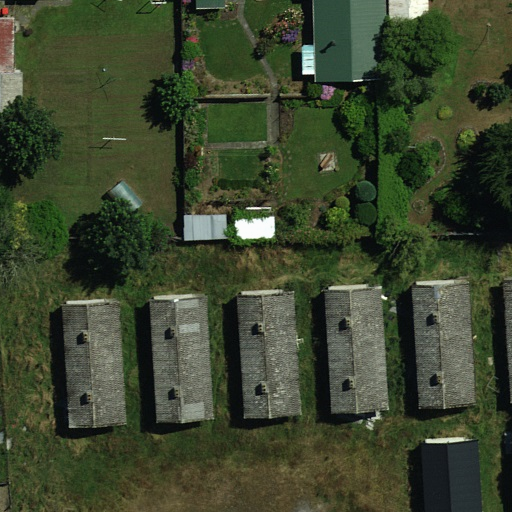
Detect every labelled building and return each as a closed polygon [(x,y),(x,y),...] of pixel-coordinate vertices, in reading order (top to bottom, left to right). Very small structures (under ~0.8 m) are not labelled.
[(193,0),(194,8),(245,6),(245,0),(193,0)] [(387,0),(308,0),(310,84),(389,83),(387,0)] [(17,8),(0,8),(0,131),(17,131),(17,8)] [(279,209),(184,211),(185,244),(279,242),(279,209)] [(511,266),(501,266),(504,404),(511,404),(511,266)] [(469,270),(412,272),(417,412),(474,410),(469,270)] [(381,273),(324,275),(330,422),(387,419),(381,273)] [(200,280),(148,284),(157,432),(209,429),(200,280)] [(286,284),(231,287),(238,428),(294,425),(286,284)] [(119,292),(59,295),(66,441),(125,439),(119,292)] [(490,511),(488,426),(421,429),(424,511),(490,511)]
